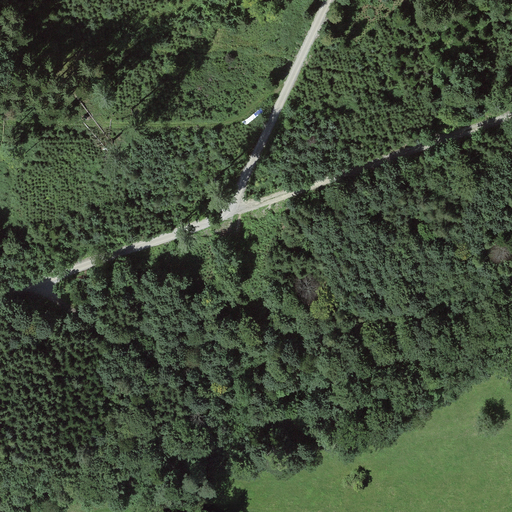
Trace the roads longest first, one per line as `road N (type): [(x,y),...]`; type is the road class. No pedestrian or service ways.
road 1 (track): [(511,116),(0,297)]
road 2 (track): [(138,507),(239,411),(219,389),(72,311),(41,283)]
road 3 (track): [(231,210),(329,0)]
